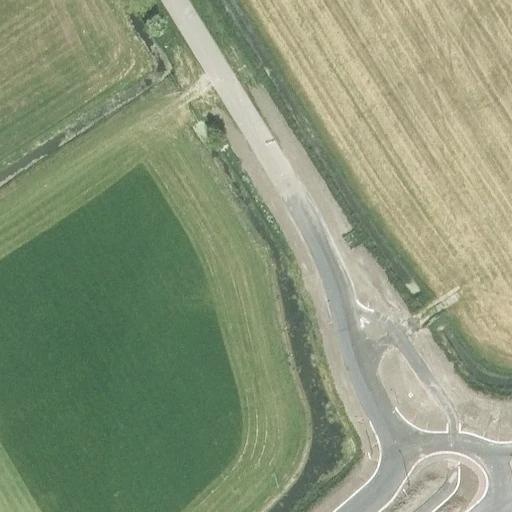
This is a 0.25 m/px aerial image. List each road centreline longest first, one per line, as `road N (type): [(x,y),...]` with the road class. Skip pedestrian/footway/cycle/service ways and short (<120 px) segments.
road 1 (secondary): [(387,423),(357,360),(320,243),(173,0)]
road 2 (track): [(461,291),(357,360)]
